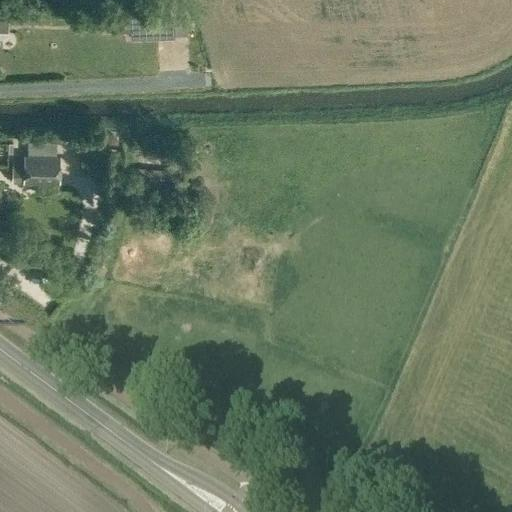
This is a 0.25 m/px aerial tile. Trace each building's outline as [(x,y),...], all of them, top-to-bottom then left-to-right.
[(171,12),(107,15),(107,29),(132,28),(133,39),(172,37),(171,12)] [(100,139),(99,146),(104,151),(111,151),(116,147),(116,140),(112,135),(105,135),(100,139)] [(60,183),(61,154),(24,153),(23,161),(12,161),(11,182),(60,183)] [(172,191),(174,171),(164,170),(137,167),(135,188),(161,191),(161,190),(172,191)] [(197,195),(198,184),(188,183),(187,194),(197,195)]
